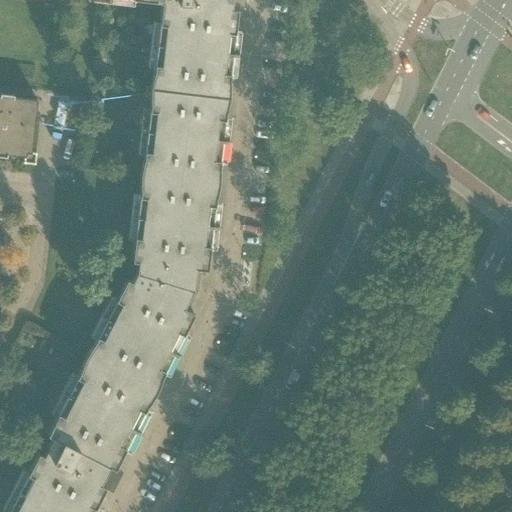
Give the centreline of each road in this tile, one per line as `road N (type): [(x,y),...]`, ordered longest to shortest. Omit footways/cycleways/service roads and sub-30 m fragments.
road 1 (residential): [(119,511),(223,301),(260,0)]
road 2 (secondary): [(368,511),(511,230)]
road 3 (tertiary): [(380,7),(409,84),(365,184),(348,279)]
road 4 (secondary): [(348,279),(231,511)]
road 5 (secondary): [(445,93),(348,279)]
road 6 (residential): [(0,354),(30,292),(40,192),(0,188)]
